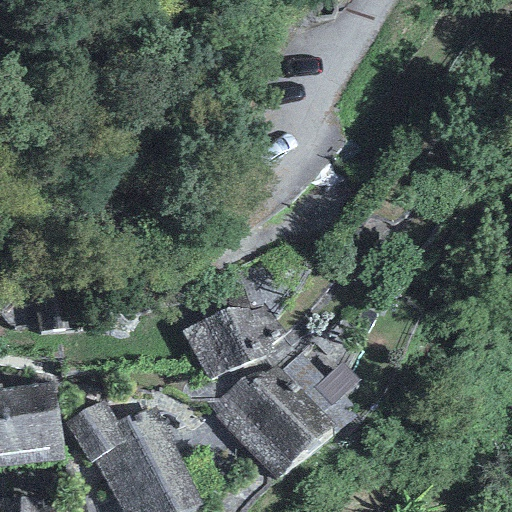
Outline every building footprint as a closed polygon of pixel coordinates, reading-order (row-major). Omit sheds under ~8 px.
[(53,287),(31,290),(38,336),(60,333),(53,287)] [(264,300),(182,334),(203,385),(285,351),(264,300)] [(221,416),(278,482),(333,435),(274,370),(221,416)] [(52,391),(0,397),(0,470),(61,463),(52,391)] [(105,410),(69,428),(90,468),(94,466),(117,511),(206,511),(154,410),(115,430),(105,410)] [(0,504),(0,511),(90,511),(91,503),(0,504)]
